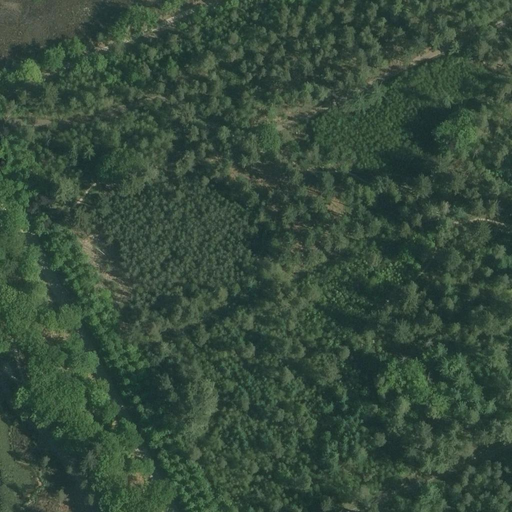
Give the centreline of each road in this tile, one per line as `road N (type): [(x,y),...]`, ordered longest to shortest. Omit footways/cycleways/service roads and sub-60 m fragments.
road 1 (track): [(0,125),(90,120),(146,102),(230,129),(282,124),(511,17)]
road 2 (tertiary): [(173,511),(20,218)]
road 3 (track): [(0,95),(210,0)]
road 4 (track): [(352,511),(511,439)]
